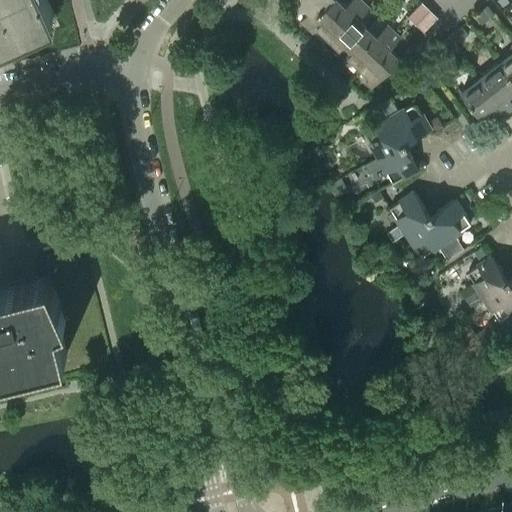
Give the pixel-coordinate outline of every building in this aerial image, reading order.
[(37,27),(34,21),(51,14),(52,15),(54,14),(47,0),(0,0),(0,43),(3,42),(1,36),(18,29),(20,35),(37,27)] [(300,0),(298,3),(298,7),(301,9),(305,9),(308,12),(300,20),(308,27),(333,0),(300,0)] [(337,0),(333,0),(308,27),(313,32),(317,28),(327,38),(362,1),(361,0),(350,0),(344,6),(337,0)] [(422,0),(420,0),(410,16),(430,29),(441,12),(422,0)] [(362,1),(327,38),(338,48),(334,52),(339,57),(367,27),(358,19),(369,7),(362,1)] [(493,13),(487,5),(474,15),(481,23),(493,13)] [(367,27),(339,57),(344,62),(348,57),(359,67),(393,31),(387,24),(376,36),(367,27)] [(461,25),(449,35),(455,43),(467,33),(461,25)] [(393,31),(359,67),(369,77),(365,82),(371,87),(399,58),(389,49),(400,37),(393,31)] [(455,43),(449,35),(436,45),(442,53),(455,43)] [(511,51),(499,61),(511,77),(511,51)] [(511,77),(499,61),(480,76),(507,111),(511,107),(511,101),(508,96),(511,92),(511,77)] [(480,76),(460,91),(480,117),(492,107),(500,117),(507,111),(480,76)] [(398,112),(391,98),(382,102),(403,139),(407,141),(429,128),(426,122),(415,102),(398,112)] [(403,139),(382,102),(373,107),(381,121),(364,130),(378,156),(401,144),(406,145),(405,144),(406,141),(407,141),(403,139)] [(433,118),(426,122),(429,128),(432,133),(443,127),(439,120),(433,118)] [(378,156),(364,164),(369,172),(383,165),(392,182),(418,167),(406,145),(401,144),(378,156)] [(341,177),(328,184),(336,198),(348,191),(341,177)] [(378,190),(369,195),(374,204),(383,199),(378,190)] [(414,190),(389,207),(400,223),(386,232),(392,240),(405,231),(427,216),(428,211),(414,190)] [(454,198),(439,208),(432,212),(431,217),(455,253),(463,247),(454,234),(470,223),(454,198)] [(428,212),(428,211),(427,216),(405,231),(421,255),(437,245),(446,258),(455,253),(431,217),(432,212),(432,213),(428,212)] [(504,280),(505,275),(492,254),(467,271),(473,280),(460,289),(470,304),(483,295),(504,280)] [(49,274),(0,286),(0,369),(10,367),(9,361),(36,354),(37,360),(66,353),(61,331),(54,304),(61,302),(49,274)] [(506,276),(505,275),(504,280),(483,295),(499,319),(511,311),(511,285),(509,281),(510,276),(509,277),(506,276)]
